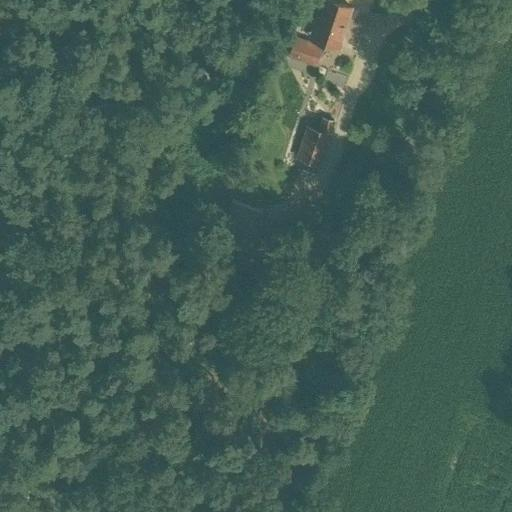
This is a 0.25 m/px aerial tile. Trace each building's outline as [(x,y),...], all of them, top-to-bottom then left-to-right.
[(339,47),(351,8),(324,0),(321,0),(310,38),(339,47)] [(315,65),(321,45),(293,37),(288,57),(315,65)] [(341,88),(345,76),(327,71),(323,83),(341,88)] [(319,165),(329,134),(306,126),(296,158),(319,165)] [(246,251),(261,211),(231,200),(216,239),(246,251)]
